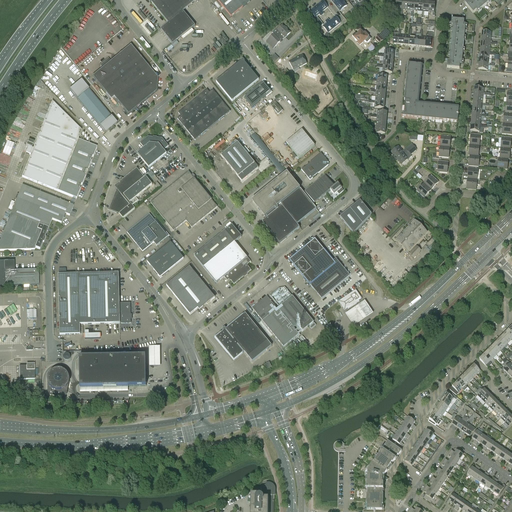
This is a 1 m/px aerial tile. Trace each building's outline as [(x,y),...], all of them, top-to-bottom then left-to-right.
[(154,0),(151,3),(168,23),(160,30),(171,44),(172,45),(195,26),(183,11),(196,0),(154,0)] [(216,0),(231,17),(252,0),(216,0)] [(331,0),(340,11),(347,6),(343,2),(345,1),(344,0),(331,0)] [(473,14),(478,10),(479,11),(483,7),(488,4),(492,0),(469,0),(465,4),(473,14)] [(323,11),(327,8),(325,5),(322,1),(310,11),(315,18),(321,13),(322,15),(325,13),(323,11)] [(359,3),(354,8),(356,11),(362,6),(360,3),(359,3)] [(328,33),(340,23),(335,17),(331,20),(329,19),(327,21),(328,23),(323,27),(328,33)] [(115,18),(110,22),(117,30),(120,27),(122,29),(124,27),(115,18)] [(318,18),(314,21),(319,28),(323,25),(318,18)] [(463,51),(464,45),(464,39),(465,33),(465,27),(464,27),(464,21),(451,20),(451,21),(447,21),(446,27),(449,27),(451,28),(448,62),(447,62),(447,68),(459,69),(460,63),(462,64),(462,57),(463,51)] [(269,39),(266,42),(273,49),(275,46),(279,43),(281,41),(282,40),(285,37),(286,38),(291,33),(283,25),(281,27),(279,26),(275,31),(272,33),(274,35),(269,39)] [(482,32),(481,37),(491,38),(492,30),(486,29),(486,32),(482,32)] [(375,39),(380,44),(387,37),(386,35),(383,31),(378,36),(375,39)] [(355,33),(352,36),(354,39),(358,42),(357,43),(360,46),(360,45),(361,45),(365,41),(367,43),(371,39),(367,35),(367,34),(366,33),(365,34),(365,33),(363,35),(361,32),(358,35),(355,33)] [(210,38),(206,42),(215,52),(220,48),(210,38)] [(151,71),(130,46),(111,62),(108,58),(100,65),(103,69),(92,77),(111,100),(114,97),(128,115),(137,107),(139,108),(140,105),(156,92),(157,79),(153,74),(154,72),(151,71)] [(302,56),(289,63),(293,71),(307,64),(302,56)] [(242,60),(216,82),(232,102),(259,80),(242,60)] [(408,64),(407,69),(408,69),(408,72),(422,73),(422,66),(409,64),(408,64)] [(380,68),(379,72),(382,72),(382,73),(392,74),(392,68),(383,67),(383,66),(380,66),(380,68)] [(407,72),(406,76),(408,76),(407,79),(421,80),(422,73),(408,72),(407,72)] [(406,79),(406,83),(407,83),(406,86),(420,88),(421,80),(407,79),(406,79)] [(69,90),(86,111),(105,133),(110,129),(110,130),(112,128),(117,124),(81,80),(69,90)] [(271,93),(263,83),(244,98),(252,108),(271,93)] [(405,86),(405,91),(406,91),(406,94),(420,95),(420,88),(406,86),(405,86)] [(209,93),(207,90),(178,113),(181,116),(177,119),(195,140),(230,112),(213,90),(209,93)] [(401,117),(457,123),(459,109),(415,105),(415,102),(419,102),(420,95),(406,94),(404,114),(401,116),(401,117)] [(270,105),(278,115),(283,111),(275,101),(270,105)] [(25,154),(30,156),(21,177),(76,199),(96,148),(77,140),(81,131),(51,102),(40,131),(39,130),(34,145),(33,150),(28,148),(25,154)] [(504,113),(503,124),(511,124),(511,114),(505,114),(505,113),(504,113)] [(511,135),(511,131),(511,124),(503,124),(502,135),(511,135)] [(385,134),(385,129),(376,128),(376,127),(373,126),(373,129),(376,129),(375,133),(374,133),(374,136),(380,137),(380,134),(385,134)] [(471,126),(470,131),(480,132),(480,134),(483,134),(483,128),(480,128),(480,127),(471,126)] [(286,143),(299,159),(315,146),(302,130),(286,143)] [(470,135),(469,145),(479,146),(480,136),(470,135)] [(441,136),(440,147),(449,148),(450,137),(441,136)] [(149,168),(166,154),(164,150),(168,146),(162,138),(157,138),(156,139),(153,138),(152,137),(148,137),(140,143),(144,148),(137,154),(149,168)] [(502,138),(500,148),(510,149),(511,139),(502,138)] [(10,156),(13,143),(5,141),(2,153),(10,156)] [(237,143),(221,156),(242,182),(258,169),(237,143)] [(398,147),(391,152),(401,165),(408,159),(411,157),(410,155),(417,150),(412,145),(406,150),(405,149),(402,152),(398,147)] [(478,157),(479,146),(469,145),(468,156),(469,156),(478,157)] [(448,158),(449,148),(440,147),(439,158),(448,158)] [(509,160),(510,149),(500,148),(499,159),(508,160),(509,160)] [(318,174),(321,171),(328,165),(329,163),(321,154),(309,163),(310,163),(304,168),(301,170),(310,180),(313,178),(312,178),(318,173),(318,174)] [(478,157),(469,156),(468,167),(478,168),(479,157),(478,157)] [(499,159),(498,159),(497,169),(507,170),(508,160),(499,159)] [(438,162),(437,173),(447,174),(448,163),(438,162)] [(135,209),(132,206),(138,201),(136,198),(152,184),(147,178),(145,179),(137,169),(123,179),(121,178),(117,187),(117,188),(109,210),(117,213),(119,214),(123,219),(135,209)] [(468,169),(467,179),(477,180),(478,169),(468,169)] [(192,228),(217,207),(206,193),(207,192),(204,188),(203,189),(189,172),(150,203),(173,231),(186,221),(192,228)] [(253,201),(260,210),(268,219),(279,210),(277,208),(300,190),(287,173),(253,201)] [(344,191),(338,184),(334,187),(325,175),(304,191),(314,203),(330,190),(334,195),(337,192),(339,195),(344,191)] [(431,176),(424,184),(431,191),(438,183),(431,176)] [(477,180),(467,179),(466,190),(476,191),(476,186),(480,186),(480,181),(477,180)] [(422,200),(423,198),(424,198),(431,191),(424,184),(417,192),(419,194),(418,196),(422,200)] [(61,224),(65,214),(69,216),(73,207),(22,186),(0,240),(0,251),(34,250),(35,248),(40,250),(52,220),(61,224)] [(297,225),(316,209),(300,190),(277,208),(279,210),(295,231),(299,228),(297,225)] [(363,225),(372,215),(360,201),(350,209),(363,225)] [(354,234),(363,225),(350,209),(340,218),(354,234)] [(295,231),(279,210),(268,219),(263,223),(266,226),(266,228),(267,228),(276,238),(276,240),(277,240),(280,243),(295,231)] [(127,233),(133,240),(143,252),(154,243),(157,247),(168,237),(156,222),(149,214),(127,233)] [(426,233),(415,222),(408,229),(396,242),(407,252),(426,233)] [(194,256),(203,268),(216,284),(224,277),(227,281),(229,279),(234,285),(243,277),(243,276),(246,273),(247,274),(251,270),(247,265),(251,262),(235,242),(241,237),(232,225),(194,256)] [(327,238),(330,236),(322,226),(319,229),(327,238)] [(324,250),(315,240),(306,247),(307,248),(293,260),(296,264),(294,266),(322,299),(350,276),(336,259),(331,263),(322,252),(324,250)] [(147,262),(160,278),(184,259),(171,243),(147,262)] [(420,251),(416,247),(409,254),(413,258),(420,251)] [(14,262),(0,262),(0,287),(5,288),(4,286),(39,285),(38,270),(14,271),(14,262)] [(190,267),(166,286),(190,315),(198,308),(199,310),(215,298),(190,267)] [(60,335),(80,335),(80,325),(120,324),(120,323),(121,323),(121,324),(131,324),(131,317),(130,303),(120,303),(120,304),(119,304),(119,273),(58,275),(60,335)] [(345,311),(362,299),(356,291),(339,302),(345,311)] [(267,296),(252,308),(263,321),(262,321),(283,347),(299,335),(294,328),(297,325),(281,305),(277,309),(267,296)] [(292,297),(281,305),(297,325),(303,331),(314,323),(292,297)] [(365,303),(345,316),(348,321),(353,329),(373,315),(368,308),(365,303)] [(36,318),(36,310),(27,310),(27,319),(36,318)] [(245,314),(226,330),(215,338),(234,361),(244,352),(252,362),(272,346),(245,314)] [(327,332),(331,328),(323,318),(319,321),(327,332)] [(85,331),(85,339),(100,339),(100,334),(89,334),(89,331),(85,331)] [(507,344),(511,341),(504,334),(501,338),(507,344)] [(504,348),(507,344),(501,338),(497,341),(504,348)] [(500,352),(504,348),(497,341),(494,345),(500,352)] [(497,355),(500,352),(494,345),(490,349),(497,355)] [(160,348),(149,348),(150,369),(160,368),(160,348)] [(493,359),(497,355),(490,349),(486,352),(493,359)] [(493,359),(486,352),(483,356),(489,362),(493,359)] [(79,357),(79,363),(80,383),(80,388),(146,386),(146,382),(146,373),(146,356),(79,357)] [(491,365),(489,362),(483,356),(479,360),(488,368),(491,365)] [(507,374),(511,369),(511,365),(510,363),(503,370),(507,374)] [(480,372),(474,365),(470,369),(477,375),(480,372)] [(34,366),(26,366),(19,367),(19,380),(35,380),(35,371),(34,371),(34,366)] [(61,392),(67,393),(69,382),(69,381),(69,380),(69,378),(69,377),(69,376),(68,374),(66,372),(65,372),(65,371),(64,370),(63,370),(62,370),(61,369),(59,369),(57,369),(56,369),(55,370),(54,370),(53,370),(52,371),(52,372),(51,372),(49,374),(49,375),(48,376),(48,377),(48,378),(48,379),(48,380),(47,381),(48,391),(48,392),(49,394),(50,394),(50,395),(51,395),(56,396),(57,396),(58,396),(59,396),(59,395),(60,395),(60,394),(61,394),(61,393),(61,392)] [(477,375),(470,369),(466,372),(473,379),(477,375)] [(469,383),(473,379),(466,372),(463,376),(469,383)] [(466,386),(469,383),(463,376),(459,380),(466,386)] [(459,380),(456,383),(462,390),(464,392),(468,388),(466,386),(459,380)] [(456,396),(462,390),(456,383),(452,387),(450,390),(456,396)] [(481,400),(488,393),(484,389),(477,396),(481,400)] [(446,394),(443,398),(453,405),(456,400),(457,399),(455,397),(449,391),(447,394),(446,394)] [(488,393),(481,400),(485,404),(492,397),(488,393)] [(492,397),(485,404),(489,408),(496,401),(492,397)] [(441,402),(448,408),(450,409),(453,405),(443,398),(441,402)] [(496,401),(489,408),(493,411),(500,405),(496,401)] [(445,412),(448,408),(441,402),(438,407),(445,412)] [(500,405),(493,411),(497,415),(503,408),(500,405)] [(442,416),(445,412),(438,407),(435,411),(442,416)] [(503,408),(497,415),(501,419),(507,412),(503,408)] [(439,420),(442,416),(435,411),(432,415),(439,420)] [(507,412),(501,419),(504,423),(511,416),(507,412)] [(429,420),(428,421),(429,422),(435,426),(436,425),(438,426),(441,422),(439,420),(432,415),(429,419),(429,420)] [(405,422),(415,429),(416,427),(413,425),(415,422),(408,417),(405,422)] [(456,428),(462,420),(457,417),(452,425),(456,428)] [(462,420),(456,428),(461,431),(466,423),(469,420),(464,417),(462,420)] [(402,427),(409,431),(411,429),(413,431),(415,429),(405,422),(402,427)] [(466,423),(461,431),(465,434),(471,426),(466,423)] [(471,426),(465,434),(470,437),(475,429),(471,426)] [(399,431),(409,438),(410,436),(407,434),(409,431),(402,427),(399,431)] [(423,435),(430,440),(434,435),(426,430),(423,435)] [(396,435),(403,440),(404,438),(407,440),(409,438),(399,431),(396,435)] [(473,443),(474,444),(481,434),(477,431),(472,438),(475,440),(473,443)] [(481,434),(474,444),(476,445),(478,443),(481,444),(486,437),(481,434)] [(402,447),(404,445),(401,443),(403,440),(396,435),(392,440),(402,447)] [(423,435),(420,439),(427,444),(430,440),(423,435)] [(490,440),(486,437),(481,444),(484,446),(482,449),(483,450),(490,440)] [(427,444),(420,439),(417,444),(424,449),(427,444)] [(495,444),(490,440),(483,450),(485,452),(487,449),(490,451),(495,444)] [(385,478),(388,480),(388,479),(383,476),(388,470),(389,470),(391,467),(390,466),(399,453),(400,453),(401,452),(402,451),(388,442),(384,447),(385,447),(380,455),(379,454),(373,463),(373,464),(368,472),(366,472),(366,484),(367,484),(367,494),(366,494),(366,505),(367,505),(367,510),(382,510),(382,505),(383,505),(383,494),(382,494),(382,481),(383,481),(383,479),(384,479),(385,478)] [(414,448),(421,453),(424,449),(417,444),(414,448)] [(495,444),(490,451),(492,452),(490,455),(492,457),(499,447),(495,444)] [(503,450),(499,447),(492,457),(494,458),(496,455),(499,457),(503,450)] [(411,453),(418,457),(421,453),(414,448),(411,453)] [(503,450),(499,457),(501,459),(499,462),(501,463),(508,453),(503,450)] [(455,453),(451,451),(450,453),(460,460),(463,455),(460,453),(456,451),(455,453)] [(408,457),(415,462),(418,457),(411,453),(408,457)] [(457,464),(460,460),(450,453),(448,455),(452,458),(450,460),(457,464)] [(511,456),(511,455),(508,453),(501,463),(503,464),(505,461),(508,463),(511,456)] [(408,457),(405,462),(412,467),(415,462),(408,457)] [(449,462),(445,460),(444,462),(454,469),(457,464),(450,460),(449,462)] [(451,473),(454,469),(444,462),(442,464),(446,466),(444,469),(451,473)] [(475,469),(472,467),(469,471),(467,474),(471,477),(478,467),(476,466),(475,469)] [(478,467),(471,477),(476,481),(481,474),(478,472),(480,469),(478,467)] [(442,471),(439,469),(437,471),(448,478),(451,473),(444,469),(442,471)] [(444,482),(448,478),(437,471),(436,473),(439,476),(438,478),(444,482)] [(481,474),(476,481),(480,484),(487,474),(485,473),(483,475),(481,474)] [(487,474),(480,484),(485,487),(490,480),(487,478),(489,475),(487,474)] [(441,487),(444,482),(438,478),(436,480),(433,478),(431,480),(441,487)] [(490,480),(485,487),(489,490),(496,480),(494,479),(492,482),(490,480)] [(431,480),(430,482),(433,484),(432,487),(438,491),(441,487),(431,480)] [(496,480),(489,490),(494,493),(499,486),(496,484),(498,481),(496,480)] [(248,499),(248,502),(251,502),(251,503),(250,511),(272,511),(273,500),(274,500),(274,491),(274,490),(274,489),(274,488),(273,487),(273,486),(272,486),(271,485),(270,485),(269,485),(269,484),(268,484),(267,485),(266,485),(251,492),(251,495),(251,496),(251,500),(248,499)] [(501,493),(505,486),(503,485),(501,488),(499,486),(494,493),(498,496),(501,493)] [(435,496),(438,491),(432,487),(430,488),(427,486),(425,489),(435,496)] [(425,489),(424,491),(427,493),(425,496),(425,495),(423,498),(430,503),(432,500),(435,496),(425,489)] [(453,494),(447,504),(448,505),(450,502),(453,504),(458,497),(453,494)] [(458,497),(453,504),(456,506),(454,509),(456,510),(462,500),(458,497)] [(462,500),(456,510),(457,511),(459,508),(462,510),(467,503),(462,500)] [(467,503),(462,510),(465,511),(464,511),(467,511),(471,506),(467,503)]
